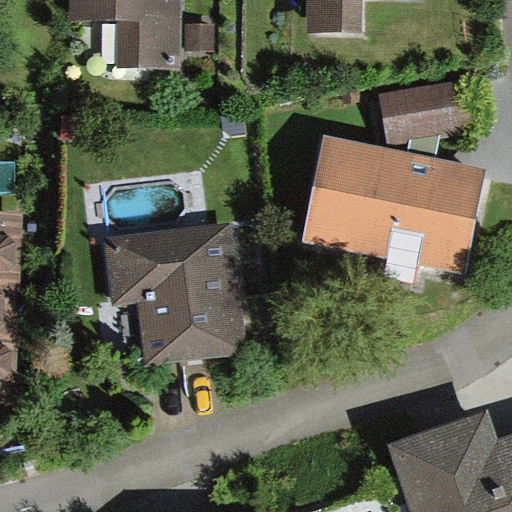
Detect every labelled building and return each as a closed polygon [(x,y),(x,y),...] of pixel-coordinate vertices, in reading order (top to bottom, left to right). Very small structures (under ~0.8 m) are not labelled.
[(80,0),(80,13),(120,13),(120,68),(172,69),(172,50),(202,50),(202,11),(174,11),(174,0),(80,0)] [(310,0),(310,29),(354,30),(354,0),(310,0)] [(385,105),(391,141),(465,130),(459,93),(385,105)] [(458,190),(327,165),(313,234),(445,259),(458,190)] [(151,360),(232,352),(220,224),(106,236),(112,295),(144,292),(151,360)] [(412,511),(511,511),(511,442),(490,449),(482,421),(394,447),(412,511)]
